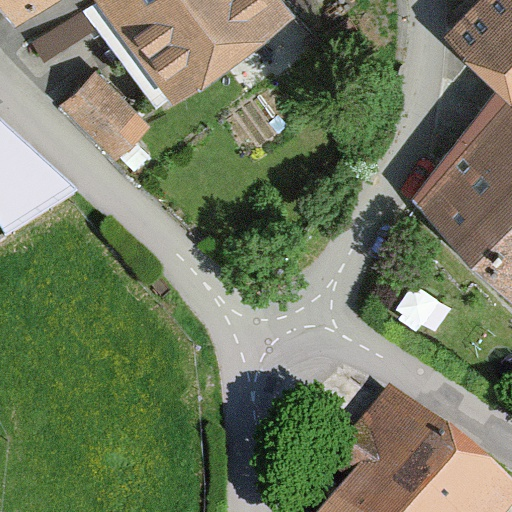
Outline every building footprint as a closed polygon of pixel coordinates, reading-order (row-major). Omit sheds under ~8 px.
[(12,0),(17,7),(28,0),(90,0),(85,3),(157,101),(284,7),(278,0),(12,0)] [(511,0),(479,0),(450,29),(505,82),(511,89),(511,0)] [(94,72),(65,100),(115,150),(144,122),(94,72)] [(511,89),(505,82),(419,196),(511,288),(511,89)] [(2,121),(0,121),(0,215),(12,239),(85,199),(2,121)] [(415,422),(387,399),(333,465),(362,484),(338,511),(504,511),(511,503),(511,499),(416,421),(415,422)]
